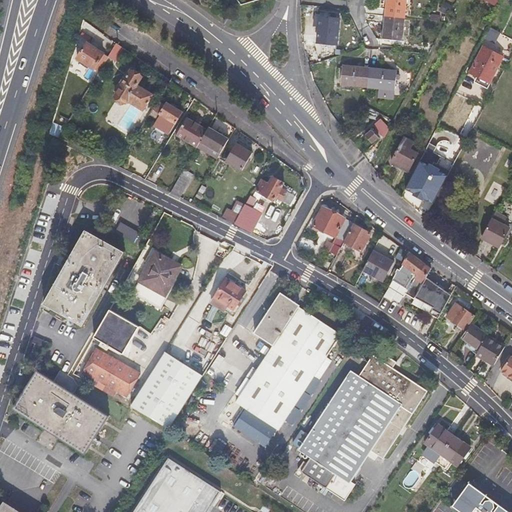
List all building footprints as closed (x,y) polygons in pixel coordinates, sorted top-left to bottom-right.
[(385,0),(384,18),(403,19),(405,0),(385,0)] [(437,12),(445,16),(450,7),(442,3),(437,12)] [(339,20),(321,18),(318,44),(337,46),(339,20)] [(401,42),(403,19),(384,18),(382,40),(401,42)] [(114,44),(109,41),(103,51),(109,55),(114,44)] [(114,44),(109,55),(108,57),(117,62),(124,52),(114,44)] [(99,74),(107,58),(86,45),(76,59),(82,63),(80,65),(88,70),(90,68),(99,74)] [(501,58),(482,49),(469,73),(488,83),(501,58)] [(340,85),(366,88),(368,68),(342,65),(340,85)] [(368,68),(366,88),(383,90),(383,95),(391,96),(392,90),(393,91),(395,71),(368,68)] [(123,81),(120,79),(112,92),(114,94),(112,97),(123,103),(125,100),(140,110),(150,95),(135,85),(140,78),(129,71),(123,81)] [(156,102),(151,110),(158,114),(152,125),(166,134),(172,124),(179,113),(165,104),(163,107),(156,102)] [(184,118),(174,135),(195,149),(195,148),(205,131),(184,118)] [(382,118),(365,133),(373,142),(382,135),(383,136),(391,129),(382,118)] [(205,131),(195,148),(215,160),(216,158),(227,140),(207,128),(205,131)] [(412,142),(404,138),(391,162),(408,171),(417,153),(409,149),(412,142)] [(235,145),(227,140),(216,158),(224,162),(235,145)] [(249,154),(235,145),(224,162),(239,171),(243,165),(245,166),(249,161),(246,160),(249,154)] [(419,159),(404,197),(431,208),(446,170),(419,159)] [(182,169),(168,193),(177,198),(191,174),(182,169)] [(266,184),(261,181),(255,190),(272,201),(273,198),(286,206),(291,197),(279,189),(282,183),(271,176),(266,184)] [(253,200),(248,197),(243,205),(248,208),(253,200)] [(230,200),(220,219),(232,225),(243,206),(230,200)] [(232,225),(248,233),(259,214),(248,208),(243,205),(243,206),(232,225)] [(352,225),(353,223),(324,206),(311,229),(323,235),(325,232),(343,241),(352,225)] [(505,218),(496,212),(482,238),(497,247),(508,227),(503,225),(504,222),(503,222),(505,218)] [(340,247),(338,250),(356,259),(369,235),(352,225),(343,241),(340,247)] [(85,227),(69,255),(61,269),(42,301),(81,323),(124,249),(85,227)] [(329,253),(335,256),(338,250),(340,247),(334,244),(329,253)] [(179,266),(154,251),(137,281),(146,286),(144,288),(163,299),(174,280),(172,279),(179,266)] [(61,269),(69,255),(65,252),(63,255),(60,254),(56,261),(58,263),(57,266),(61,269)] [(371,252),(361,270),(381,280),(390,263),(371,252)] [(405,314),(429,270),(407,254),(398,272),(395,270),(393,274),(394,275),(391,281),(401,287),(400,289),(400,293),(403,294),(396,308),(405,314)] [(242,291),(224,278),(212,297),(231,309),(242,291)] [(426,294),(432,298),(440,304),(447,294),(428,281),(422,290),(421,289),(412,305),(417,309),(422,300),(426,294)] [(300,305),(281,292),(254,332),(273,346),(236,400),(279,429),(342,335),(299,306),(300,305)] [(428,304),(432,298),(426,294),(422,300),(428,304)] [(470,317),(453,304),(444,318),(454,325),(452,329),(459,334),(470,317)] [(137,327),(109,311),(94,337),(122,353),(137,327)] [(477,351),(486,337),(468,325),(459,338),(463,341),(477,351)] [(366,340),(353,331),(348,340),(361,348),(366,340)] [(474,356),(492,367),(504,345),(487,335),(486,337),(477,351),(474,355),(474,356)] [(460,346),(474,355),(477,351),(463,341),(460,346)] [(41,346),(33,343),(27,360),(35,363),(41,346)] [(139,376),(96,348),(82,371),(125,398),(139,376)] [(171,429),(203,372),(164,350),(132,407),(171,429)] [(381,361),(370,354),(355,376),(349,372),(331,399),(328,397),(322,406),(325,408),(307,435),(301,430),(292,443),(310,455),(302,467),(326,484),(326,485),(343,497),(354,481),(350,479),(370,449),(382,457),(427,391),(391,367),(395,361),(385,355),(381,361)] [(500,373),(511,381),(511,357),(510,357),(500,373)] [(60,370),(52,382),(71,394),(76,387),(73,379),(60,370)] [(71,394),(52,382),(35,371),(11,410),(83,455),(108,417),(71,394)] [(439,457),(453,439),(437,427),(424,445),(428,449),(439,457)] [(469,450),(453,439),(439,457),(448,464),(455,469),(469,450)] [(423,456),(434,464),(439,457),(428,449),(423,456)] [(439,457),(434,464),(443,471),(448,464),(439,457)] [(166,460),(133,511),(207,511),(216,499),(219,493),(166,460)] [(451,506),(458,511),(473,511),(477,507),(483,511),(506,511),(468,483),(451,506)] [(22,511),(4,500),(0,506),(0,511),(22,511)]
